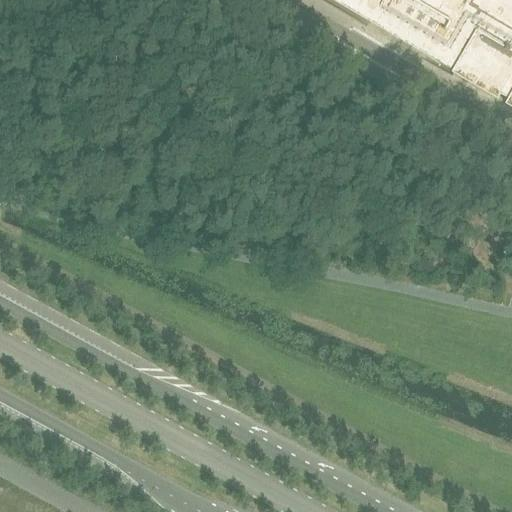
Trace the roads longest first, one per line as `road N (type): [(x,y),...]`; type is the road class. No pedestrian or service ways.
road 1 (primary): [(391,511),(0,299)]
road 2 (residential): [(511,137),(283,0)]
road 3 (primary): [(0,402),(199,511)]
